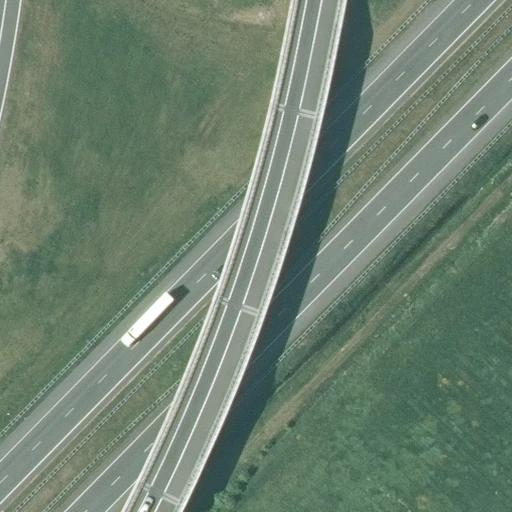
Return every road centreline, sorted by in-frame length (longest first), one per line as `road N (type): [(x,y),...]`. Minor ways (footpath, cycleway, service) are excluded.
road 1 (motorway): [(477,0),(0,486)]
road 2 (motorway): [(87,511),(511,80)]
road 3 (motorway): [(148,511),(241,285),(288,118),(310,0)]
